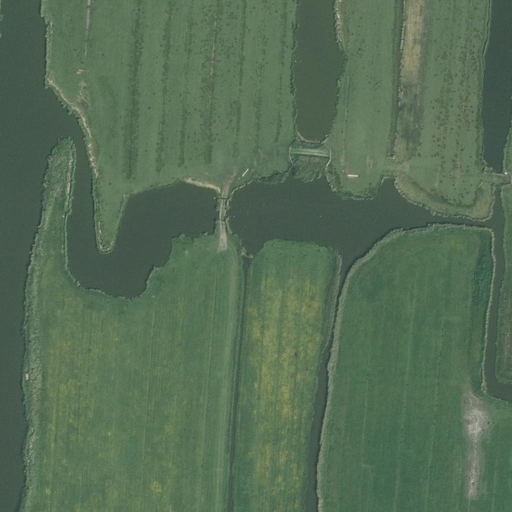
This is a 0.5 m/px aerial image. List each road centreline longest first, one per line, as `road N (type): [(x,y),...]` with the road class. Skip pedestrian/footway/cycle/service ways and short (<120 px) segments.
road 1 (track): [(511,179),(286,150),(230,174),(222,206)]
road 2 (track): [(221,222),(229,279),(217,511)]
road 3 (track): [(256,0),(230,174)]
